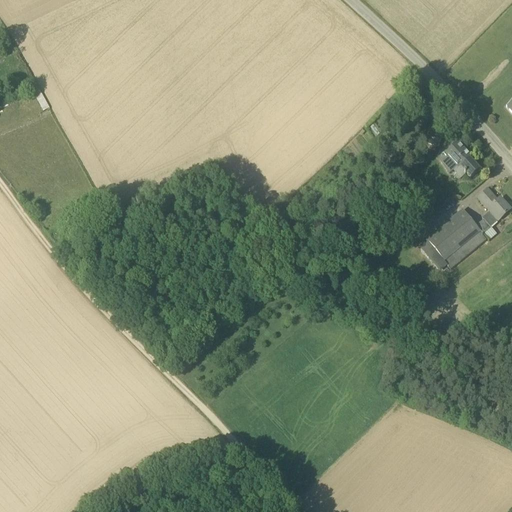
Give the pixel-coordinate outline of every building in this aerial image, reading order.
[(27,81),(19,85),(22,92),(31,87),(27,81)] [(16,89),(7,94),(10,99),(19,94),(16,89)] [(40,90),(34,93),(44,111),(50,108),(40,90)] [(457,144),(439,160),(449,175),(457,168),(465,176),(466,175),(470,179),(479,171),(469,160),(471,158),(457,143),(457,144)] [(354,176),(345,184),(353,194),(362,186),(361,185),(369,178),(361,168),(353,175),(354,176)] [(462,212),(426,241),(419,247),(441,274),(448,268),(451,271),(486,242),(483,237),(491,230),(490,229),(498,222),(498,223),(511,211),(505,204),(503,206),(498,201),(497,202),(487,191),(478,200),(489,213),(482,220),(483,221),(475,228),(462,212)] [(302,283),(295,288),(300,297),(307,293),(302,283)] [(446,319),(435,339),(449,346),(460,327),(446,319)]
